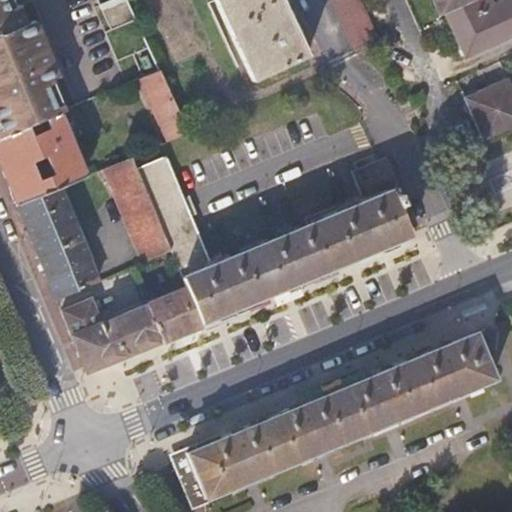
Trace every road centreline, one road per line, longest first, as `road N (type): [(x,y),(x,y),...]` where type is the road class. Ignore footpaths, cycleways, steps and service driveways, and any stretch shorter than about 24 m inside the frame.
road 1 (secondary): [(84,443),(465,280)]
road 2 (residential): [(0,250),(84,443)]
road 3 (residential): [(390,0),(442,121),(440,140),(410,174)]
road 4 (residential): [(382,123),(206,199)]
road 5 (residential): [(382,123),(332,59),(304,0)]
